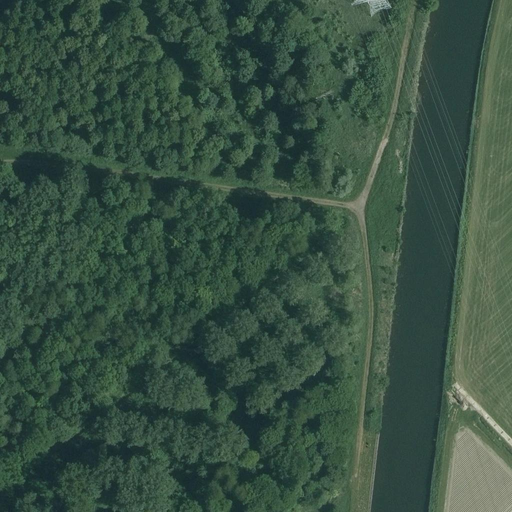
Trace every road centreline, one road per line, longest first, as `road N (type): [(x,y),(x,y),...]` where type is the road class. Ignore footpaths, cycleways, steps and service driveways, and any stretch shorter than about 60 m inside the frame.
road 1 (track): [(412,0),(387,131),(355,207),(0,166)]
road 2 (track): [(347,511),(369,297),(355,207)]
